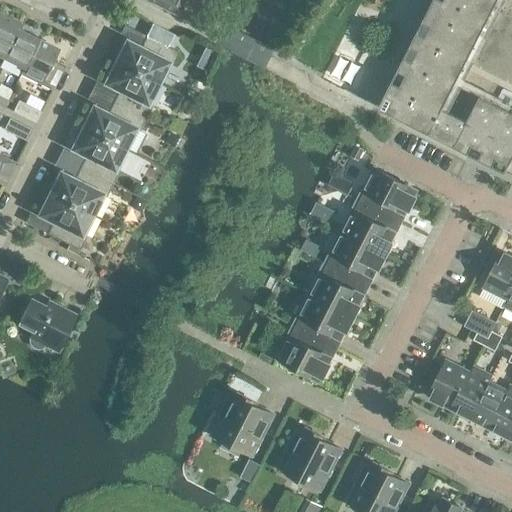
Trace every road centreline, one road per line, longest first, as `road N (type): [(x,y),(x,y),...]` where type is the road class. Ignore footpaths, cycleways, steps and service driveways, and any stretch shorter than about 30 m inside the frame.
road 1 (residential): [(0,224),(99,24),(50,0)]
road 2 (residential): [(363,420),(477,196)]
road 3 (residential): [(511,491),(363,420)]
road 4 (residential): [(241,358),(363,420)]
